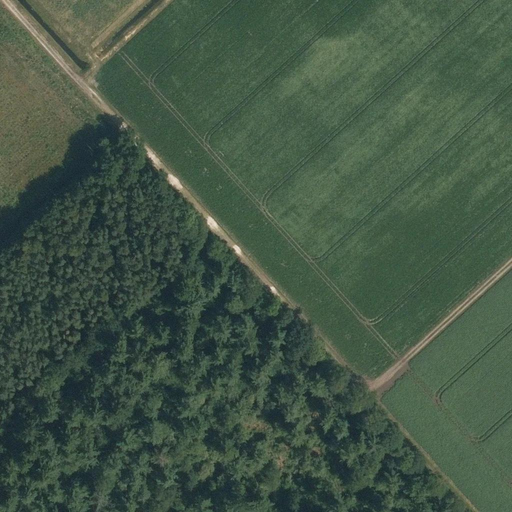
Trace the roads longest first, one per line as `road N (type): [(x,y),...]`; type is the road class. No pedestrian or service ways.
road 1 (track): [(5,0),(470,511)]
road 2 (track): [(214,228),(0,425)]
road 3 (track): [(365,394),(511,261)]
